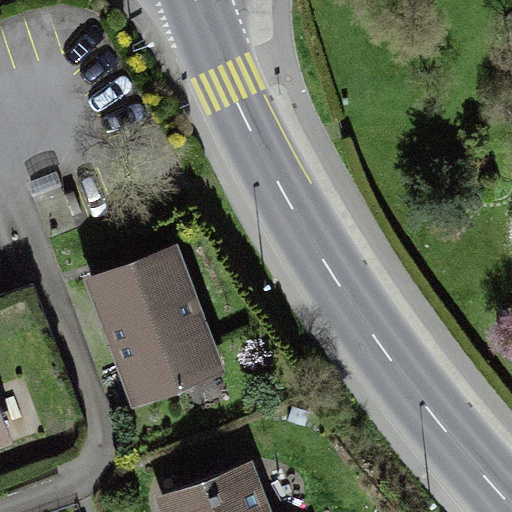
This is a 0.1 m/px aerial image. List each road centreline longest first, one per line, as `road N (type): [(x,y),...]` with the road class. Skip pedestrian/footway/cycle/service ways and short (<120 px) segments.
road 1 (secondary): [(511,503),(439,424),(345,292),(279,183),(197,0)]
road 2 (residential): [(13,511),(84,486),(105,444),(0,195)]
